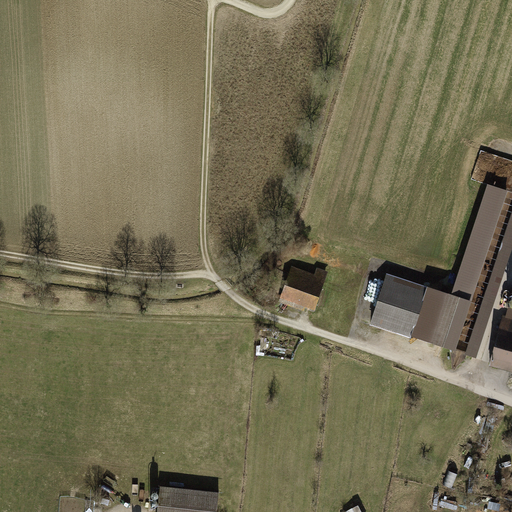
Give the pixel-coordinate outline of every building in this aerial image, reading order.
[(511,187),(487,180),(435,340),(476,354),(511,244),(511,187)] [(318,274),(297,267),(286,299),(319,310),(331,273),(319,269),(318,274)] [(431,286),(390,273),(374,324),(415,337),(431,286)] [(511,317),(504,315),(491,361),(511,367),(511,317)] [(219,511),(222,492),(164,486),(161,511),(219,511)]
